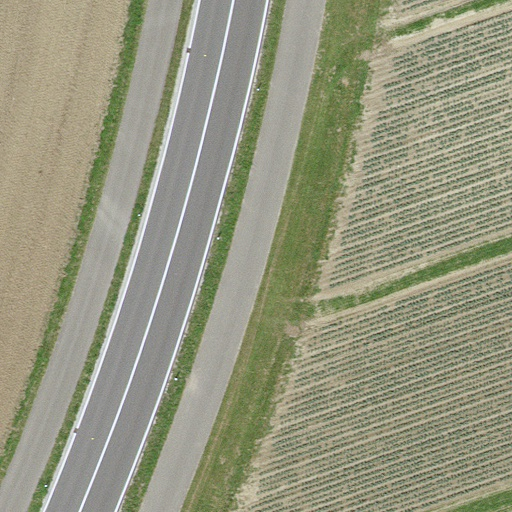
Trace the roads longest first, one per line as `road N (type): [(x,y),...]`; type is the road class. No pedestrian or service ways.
road 1 (secondary): [(81,511),(154,318),(235,0)]
road 2 (unclassified): [(160,511),(197,418),(290,105),(306,0)]
